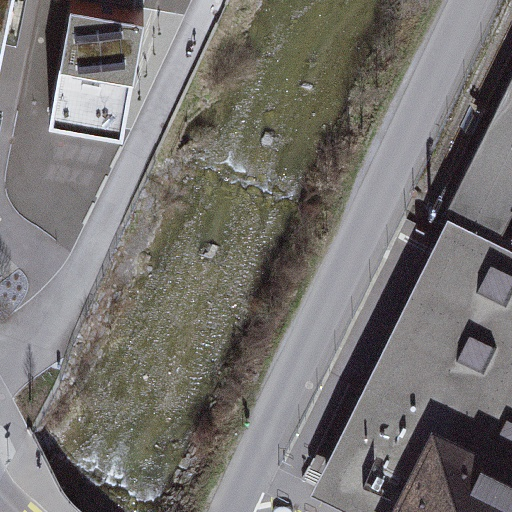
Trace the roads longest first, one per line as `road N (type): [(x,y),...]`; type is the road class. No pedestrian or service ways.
road 1 (residential): [(231,511),(473,0)]
road 2 (residential): [(0,360),(58,315),(217,0)]
